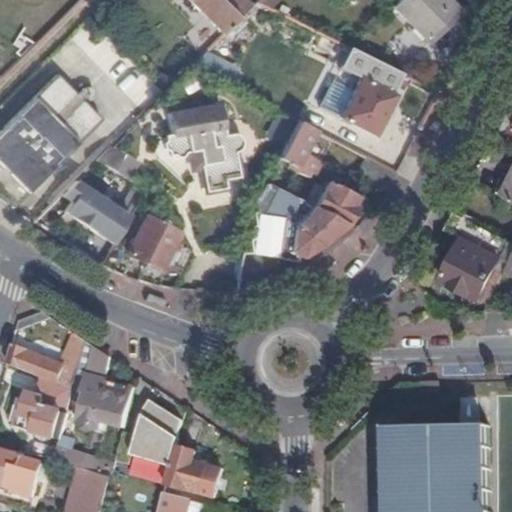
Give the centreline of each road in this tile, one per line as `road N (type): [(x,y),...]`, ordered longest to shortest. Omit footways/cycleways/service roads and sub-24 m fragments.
road 1 (residential): [(322,326),(379,265),(511,29)]
road 2 (residential): [(240,352),(108,309),(15,255)]
road 3 (residential): [(511,351),(339,357)]
